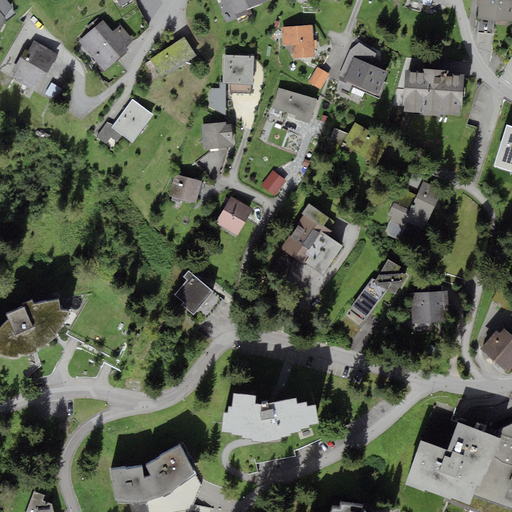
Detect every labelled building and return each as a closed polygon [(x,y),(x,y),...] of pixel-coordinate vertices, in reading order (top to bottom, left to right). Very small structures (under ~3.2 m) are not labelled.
[(6,0),(0,0),(0,11),(4,17),(12,8),(6,0)] [(220,0),(222,4),(219,5),(227,23),(229,22),(248,14),(246,9),(269,0),(220,0)] [(511,22),(511,0),(477,0),(477,21),(479,21),(493,22),(511,22)] [(103,20),(78,41),(105,72),(130,51),(126,48),(113,32),(103,20)] [(492,34),(493,22),(479,21),(478,33),(492,34)] [(113,32),(126,48),(134,41),(121,25),(113,32)] [(313,41),(312,25),(282,27),(283,46),(292,45),(293,59),(314,57),(314,49),(318,49),(317,40),(313,41)] [(184,37),(150,59),(162,78),(196,56),(184,37)] [(13,71),(19,74),(16,80),(35,91),(38,86),(41,81),(43,82),(59,55),(34,41),(28,51),(26,49),(13,71)] [(388,72),(370,65),(376,53),(359,43),(350,51),(339,76),(345,79),(344,81),(378,95),(388,72)] [(253,56),(223,56),(223,83),(226,83),(253,83),(253,56)] [(321,90),(330,74),(316,67),(308,82),(321,90)] [(464,75),(449,74),(449,71),(423,70),(422,72),(406,71),(403,112),(420,113),(420,115),(441,116),(441,114),(461,115),(464,75)] [(226,116),(226,83),(223,83),(219,83),(220,89),(209,88),(209,106),(226,116)] [(341,98),(360,103),(363,92),(344,86),(341,98)] [(317,99),(278,88),(272,108),(296,115),(295,120),(310,124),(317,99)] [(133,143),(153,116),(132,100),(114,125),(112,127),(123,135),(133,143)] [(111,149),(123,135),(112,127),(114,125),(107,122),(96,137),(111,149)] [(391,143),(355,122),(348,135),(341,147),(377,167),(391,143)] [(226,123),(201,125),(203,150),(228,148),(228,147),(233,146),(232,125),(226,126),(226,123)] [(511,126),(507,125),(494,167),(511,172),(511,126)] [(341,147),(348,135),(335,129),(329,143),(341,147)] [(275,196),(286,181),(272,171),(261,185),(275,196)] [(407,184),(417,189),(424,176),(414,171),(407,184)] [(202,181),(175,175),(170,197),(196,203),(202,181)] [(428,223),(443,189),(423,180),(410,211),(408,215),(428,223)] [(238,236),(253,209),(230,197),(216,224),(238,236)] [(410,211),(394,203),(388,215),(392,217),(384,234),(396,240),(408,215),(410,211)] [(304,262),(323,275),(343,246),(329,237),(333,232),(330,230),(335,222),(308,204),(301,214),(304,216),(281,249),(302,264),(304,262)] [(375,280),(374,282),(387,291),(387,290),(395,295),(407,277),(398,271),(401,267),(388,259),(375,280)] [(182,305),(194,315),(213,292),(188,271),(183,277),(187,280),(175,295),(184,302),(182,305)] [(375,280),(372,278),(351,307),(366,319),(387,291),(374,282),(375,280)] [(410,293),(413,326),(445,324),(444,311),(449,310),(447,291),(410,293)] [(9,320),(0,328),(0,354),(5,356),(6,357),(18,358),(19,354),(29,356),(29,354),(38,352),(37,349),(48,345),(47,344),(58,335),(57,332),(64,325),(63,324),(69,312),(60,311),(59,301),(34,306),(32,301),(22,304),(24,308),(6,315),(9,320)] [(508,373),(511,368),(511,335),(504,329),(500,334),(497,331),(480,349),(508,373)] [(255,396),(233,394),(231,407),(228,407),(228,413),(223,413),(221,431),(231,432),(231,435),(241,436),(241,438),(251,438),(251,441),(264,442),(282,439),(281,437),(292,436),(291,433),(300,432),(300,429),(309,428),(309,425),(318,424),(316,405),(307,407),(306,402),(297,403),(296,398),(268,404),(268,402),(261,403),(261,405),(255,404),(255,396)] [(511,511),(511,424),(503,428),(500,438),(458,422),(448,451),(421,440),(405,485),(424,492),(425,490),(483,511),(511,511)] [(126,467),(111,468),(115,501),(134,504),(150,501),(169,494),(197,474),(180,446),(146,466),(150,476),(144,478),(142,467),(126,469),(126,467)] [(45,495),(34,491),(26,511),(53,511),(52,504),(42,500),(45,495)] [(362,506),(340,502),(338,508),(332,507),(330,511),(365,511),(366,511),(362,511),(362,506)]
